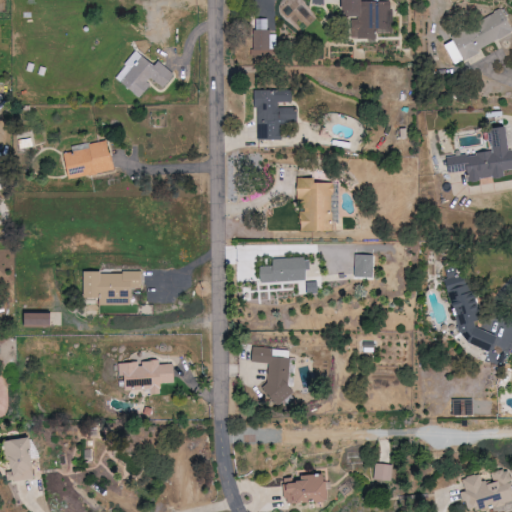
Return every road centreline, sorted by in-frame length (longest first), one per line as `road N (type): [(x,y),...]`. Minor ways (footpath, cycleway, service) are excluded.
road 1 (residential): [(211,0),(224,438),(244,511)]
road 2 (residential): [(217,158),(280,228),(391,406)]
